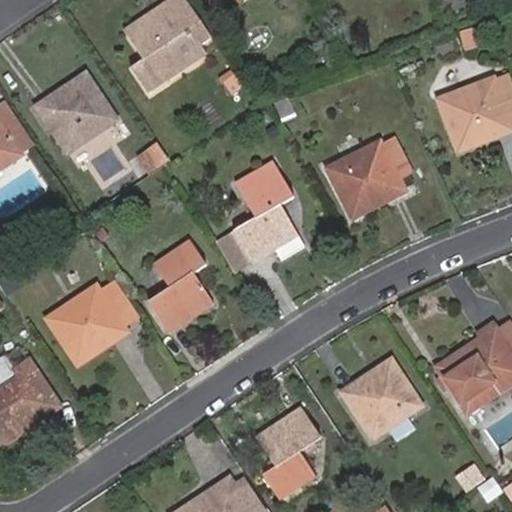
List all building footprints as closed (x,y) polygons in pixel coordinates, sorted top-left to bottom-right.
[(199,46),(212,37),(196,14),(184,23),(168,0),(124,30),(144,60),(131,69),(149,93),(183,70),(167,45),(189,31),(199,46)] [(196,14),(186,0),(168,0),(184,23),(196,14)] [(458,151),(511,130),(511,118),(509,112),(511,110),(511,85),(507,73),(477,85),(479,90),(458,98),(456,93),(438,99),(458,151)] [(102,131),(118,120),(87,74),(38,106),(69,153),(83,144),(78,137),(98,125),(102,131)] [(20,124),(3,99),(0,101),(0,120),(8,132),(20,124)] [(0,163),(5,160),(9,166),(36,147),(20,124),(8,132),(0,120),(0,163)] [(397,175),(411,168),(394,136),(380,142),(397,175)] [(406,192),(397,175),(380,142),(363,151),(366,157),(346,166),(344,161),(326,170),(352,220),(406,192)] [(363,151),(344,161),(346,166),(366,157),(363,151)] [(253,265),(300,237),(281,206),(295,198),(273,161),(235,183),(256,219),(234,232),(253,265)] [(169,333),(213,304),(194,274),(207,265),(190,241),(155,264),(171,288),(149,303),(169,333)] [(0,281),(0,287),(3,291),(16,283),(11,274),(0,281)] [(125,326),(137,318),(112,281),(101,289),(125,326)] [(47,319),(79,367),(129,333),(125,326),(101,289),(99,285),(82,296),(86,302),(67,315),(63,309),(47,319)] [(82,296),(63,309),(67,315),(86,302),(82,296)] [(511,355),(511,322),(497,332),(511,355)] [(509,385),(511,382),(511,355),(497,332),(492,324),(478,333),(481,338),(437,367),(443,376),(438,380),(444,388),(448,385),(466,412),(481,401),(478,397),(505,379),(509,385)] [(407,416),(423,406),(393,360),(342,393),(373,439),(387,430),(384,424),(403,410),(407,416)] [(0,444),(2,447),(61,407),(29,361),(14,371),(17,376),(0,387),(0,444)] [(14,371),(0,380),(0,387),(17,376),(14,371)] [(315,477),(299,453),(320,439),(301,409),(257,438),(277,468),(265,476),(281,500),(315,477)] [(252,511),(267,511),(244,477),(234,483),(252,511)] [(252,511),(234,483),(231,478),(179,511),(252,511)]
